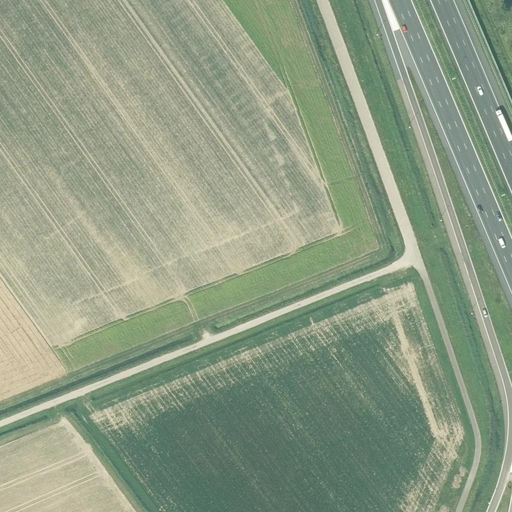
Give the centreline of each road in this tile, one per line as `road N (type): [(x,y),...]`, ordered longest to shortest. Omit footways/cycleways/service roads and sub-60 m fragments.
road 1 (unclassified): [(457,511),(473,472),(474,419),(318,0)]
road 2 (track): [(0,425),(416,261)]
road 3 (motorway): [(382,0),(511,404)]
road 4 (motorway): [(397,0),(511,270)]
road 5 (motorway): [(511,167),(441,0)]
